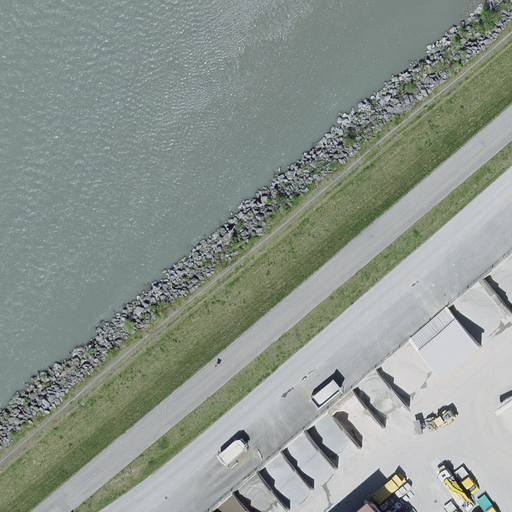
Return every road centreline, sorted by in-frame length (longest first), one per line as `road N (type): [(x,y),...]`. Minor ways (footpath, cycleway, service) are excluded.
road 1 (track): [(0,471),(511,38)]
road 2 (unclassified): [(511,123),(52,511)]
